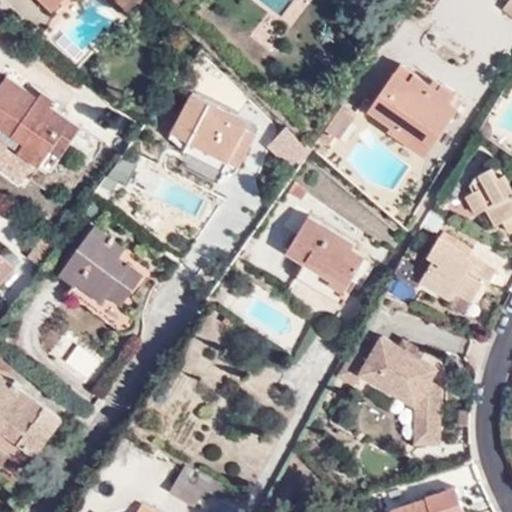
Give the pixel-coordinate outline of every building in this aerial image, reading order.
[(48,0),(57,8),(64,0),(48,0)] [(136,0),(105,0),(123,16),(136,0)] [(167,0),(179,9),(185,0),(167,0)] [(257,0),(280,17),(292,0),(257,0)] [(511,0),(507,0),(503,6),(511,13),(511,0)] [(410,82),(396,73),(391,79),(406,90),(410,82)] [(410,82),(406,90),(391,79),(371,110),(392,123),(397,117),(434,140),(456,107),(414,78),(410,82)] [(42,166),(59,144),(72,153),(87,133),(59,112),(63,106),(48,95),(43,102),(14,81),(0,98),(0,126),(16,138),(12,145),(42,166)] [(174,124),(191,132),(244,156),(258,128),(244,121),(211,105),(215,96),(192,85),(174,124)] [(244,121),(248,111),(215,96),(211,105),(244,121)] [(359,111),(344,101),(327,127),(338,135),(341,137),(359,111)] [(390,130),(426,152),(434,140),(397,117),(392,123),(390,130)] [(306,147),(286,125),(272,140),(291,161),(306,147)] [(338,135),(327,127),(320,136),(331,143),(338,135)] [(184,145),(238,170),(244,156),(191,132),(184,145)] [(59,144),(42,166),(55,176),(72,153),(59,144)] [(500,170),(494,159),(477,168),(483,180),(467,189),(477,209),(492,202),(499,215),(507,212),(511,221),(511,173),(508,166),(500,170)] [(366,249),(301,206),(278,238),(282,242),(276,250),(336,292),(366,249)] [(97,225),(63,269),(76,279),(79,275),(106,294),(110,288),(124,298),(130,290),(145,268),(133,259),(130,263),(120,255),(126,246),(97,225)] [(501,262),(444,227),(429,248),(434,253),(421,274),(452,293),(459,283),(476,292),(486,275),(491,278),(501,262)] [(0,285),(16,267),(0,252),(0,285)] [(142,314),(145,308),(142,302),(137,295),(130,290),(124,298),(110,288),(106,294),(79,275),(76,279),(70,287),(109,315),(117,319),(127,322),(133,321),(138,319),(142,314)] [(363,364),(405,388),(442,392),(441,379),(430,371),(437,359),(385,327),(374,345),(356,335),(339,364),(355,374),(363,364)] [(56,354),(87,382),(105,362),(74,334),(56,354)] [(0,363),(10,371),(19,358),(0,344),(0,363)] [(63,415),(0,370),(0,468),(16,479),(63,415)] [(442,392),(405,388),(417,395),(425,397),(426,407),(442,408),(442,392)] [(419,433),(442,434),(442,408),(426,407),(425,397),(417,395),(419,433)] [(232,487),(187,462),(172,489),(197,504),(207,488),(226,498),(232,487)] [(454,511),(449,497),(458,493),(453,479),(429,487),(429,488),(391,503),(394,511),(468,511),(467,508),(455,511),(454,511)] [(455,511),(467,508),(460,492),(458,493),(449,497),(454,511),(455,511)] [(133,511),(157,511),(140,501),(133,511)]
